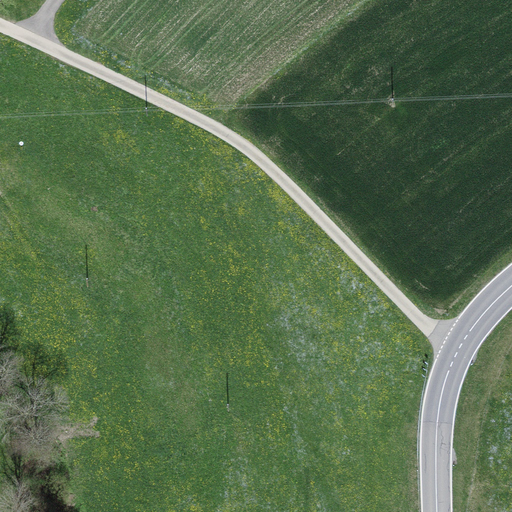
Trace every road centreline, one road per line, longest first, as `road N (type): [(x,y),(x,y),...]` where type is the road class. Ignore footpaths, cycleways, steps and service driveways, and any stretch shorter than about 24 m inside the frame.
road 1 (unclassified): [(0,25),(235,140),(456,351)]
road 2 (secondary): [(437,511),(437,418),(456,351)]
